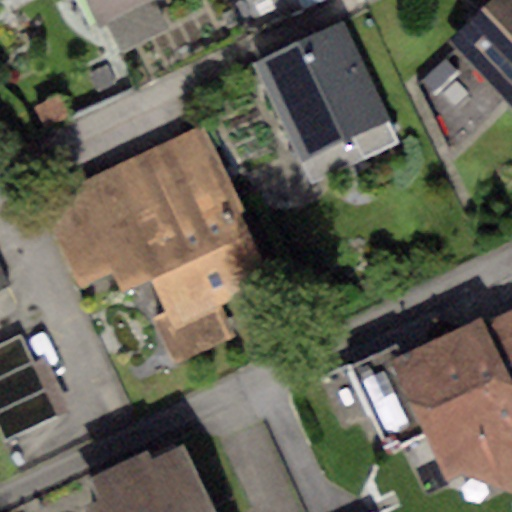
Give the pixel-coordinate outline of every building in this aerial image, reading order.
[(86,0),(99,27),(108,23),(121,52),(171,29),(158,1),(160,0),(86,0)] [(511,0),(492,0),(449,40),(511,107),(511,0)] [(344,23),(255,64),(310,183),(399,143),(344,23)] [(61,96),(35,109),(47,132),(72,119),(61,96)] [(78,285),(112,268),(239,209),(202,129),(40,205),(78,285)] [(239,209),(112,268),(125,295),(140,288),(175,361),(235,334),(221,305),(273,281),(239,209)] [(511,312),(485,324),(508,375),(511,373),(511,312)] [(397,346),(347,368),(386,454),(423,438),(444,486),(462,478),(511,495),(511,373),(508,375),(485,324),(483,318),(401,355),(397,346)] [(21,337),(0,346),(0,442),(1,444),(58,418),(21,337)] [(146,452),(86,480),(94,498),(76,506),(78,511),(212,511),(182,446),(150,461),(146,452)]
